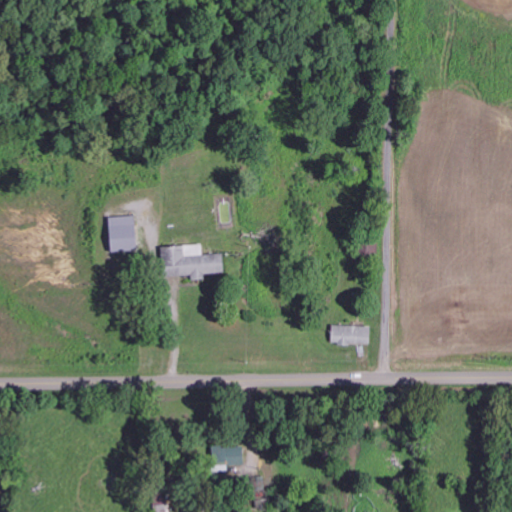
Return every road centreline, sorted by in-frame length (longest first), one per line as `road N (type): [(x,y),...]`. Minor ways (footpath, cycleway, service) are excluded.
road 1 (tertiary): [(511,378),(0,380)]
road 2 (residential): [(383,377),(392,0)]
